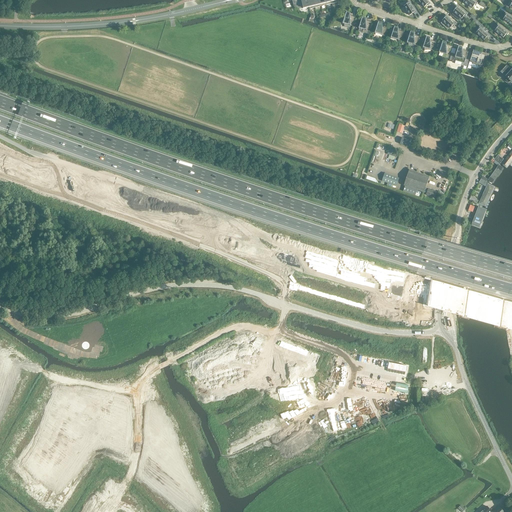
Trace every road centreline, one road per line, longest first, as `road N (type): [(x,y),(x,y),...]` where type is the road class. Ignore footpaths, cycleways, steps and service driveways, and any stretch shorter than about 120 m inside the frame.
road 1 (motorway): [(0,124),(300,229),(511,289)]
road 2 (motorway): [(511,269),(169,167),(0,106)]
road 3 (motorway): [(0,150),(176,215),(511,310)]
road 4 (tertiary): [(452,330),(369,328),(205,284),(63,314),(0,306)]
road 5 (tertiary): [(15,26),(190,10)]
road 6 (tertiary): [(511,481),(463,377),(452,330)]
road 7 (unknown): [(354,154),(357,130),(475,176)]
road 8 (track): [(370,379),(322,346),(280,332),(282,303)]
